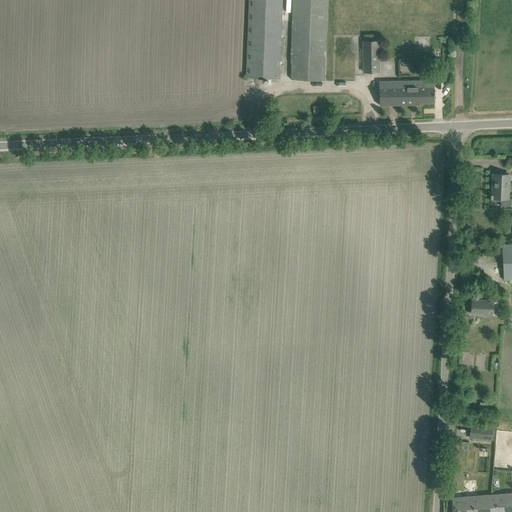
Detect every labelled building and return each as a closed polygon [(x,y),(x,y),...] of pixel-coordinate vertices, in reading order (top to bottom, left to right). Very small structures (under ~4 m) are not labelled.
[(279,79),(280,69),(282,0),(249,0),(247,67),(246,77),(279,79)] [(324,80),(327,0),(294,0),(291,79),(324,80)] [(364,72),(379,72),(378,41),(363,41),(364,72)] [(379,81),(380,105),(417,104),(417,102),(435,102),(434,87),(420,87),(420,80),(379,81)] [(511,198),(509,198),(510,175),(493,174),(493,182),(495,183),(495,188),(492,188),(491,201),(501,201),(501,206),(511,207),(511,204),(511,203),(511,198)] [(504,280),(511,279),(511,244),(502,245),(504,280)] [(493,317),(494,300),(472,299),(471,315),(493,317)] [(492,437),(493,427),(471,425),(470,435),(492,437)] [(490,511),(511,511),(511,493),(489,495),(490,511)] [(453,511),(490,511),(489,495),(453,498),(453,511)]
